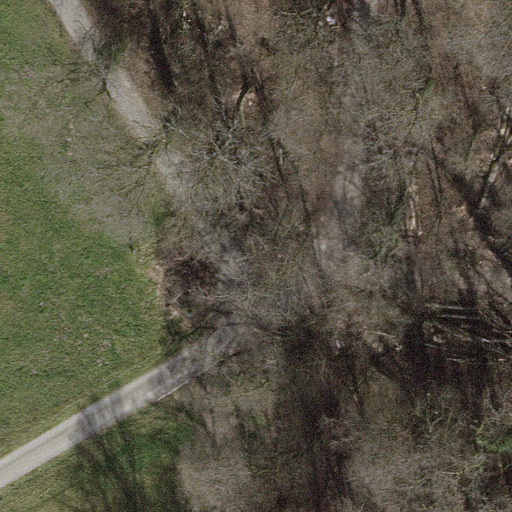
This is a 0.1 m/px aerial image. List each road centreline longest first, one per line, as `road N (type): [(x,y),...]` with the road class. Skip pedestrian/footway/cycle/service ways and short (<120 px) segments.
road 1 (track): [(71,0),(224,246),(230,297),(217,352)]
road 2 (track): [(331,286),(374,0)]
road 3 (residential): [(0,478),(217,352)]
road 4 (track): [(511,281),(411,269),(331,286)]
road 5 (track): [(200,364),(223,407),(237,511)]
road 6 (track): [(331,286),(217,352)]
